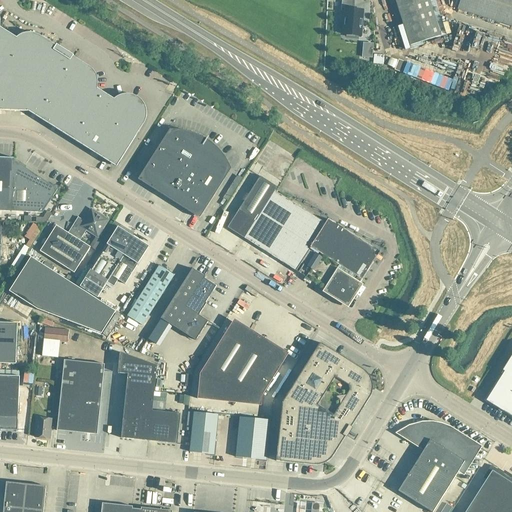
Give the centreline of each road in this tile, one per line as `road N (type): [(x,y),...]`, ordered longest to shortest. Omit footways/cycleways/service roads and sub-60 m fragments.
road 1 (unclassified): [(405,375),(33,139),(0,131)]
road 2 (unclassified): [(0,452),(325,486),(339,478),(405,375)]
road 3 (secondary): [(497,222),(144,0)]
road 4 (unknown): [(4,0),(149,91),(150,111),(107,185)]
road 5 (unknown): [(193,239),(239,153),(217,125),(184,116),(165,125),(119,193)]
road 6 (unknown): [(341,333),(389,258),(391,239),(323,196)]
road 7 (unclassified): [(405,375),(497,222)]
road 8 (unclassified): [(511,441),(405,375)]
